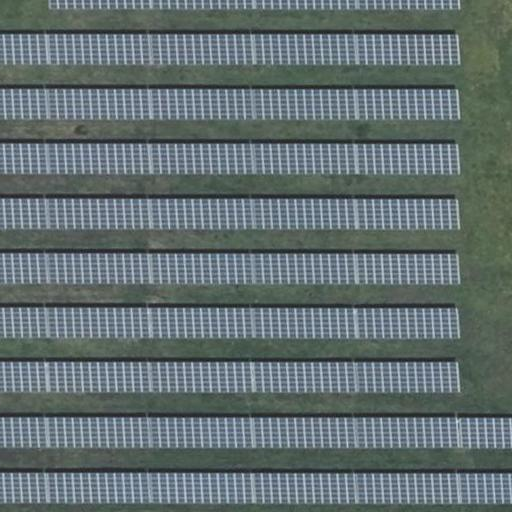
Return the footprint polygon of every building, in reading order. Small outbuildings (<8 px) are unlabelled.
[(432,0),(432,8),(458,8),(458,0),(432,0)] [(458,35),(433,36),(433,64),(458,64),(458,35)] [(460,145),(428,145),(428,174),(460,174),(460,145)] [(436,228),(459,227),(458,203),(435,204),(436,228)] [(459,283),(460,255),(435,255),(434,283),(459,283)] [(459,364),(435,363),(433,391),(458,393),(459,364)]
